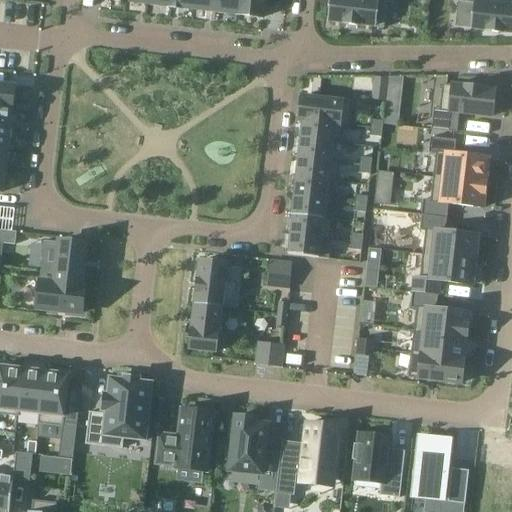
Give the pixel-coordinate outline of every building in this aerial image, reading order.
[(170,0),(169,7),(192,10),(193,0),(170,0)] [(193,0),(192,10),(215,13),(216,0),(193,0)] [(216,0),(215,13),(237,15),(239,0),(216,0)] [(239,0),(237,15),(263,18),(264,0),(239,0)] [(331,0),(329,22),(384,29),(387,3),(392,4),(392,0),(331,0)] [(459,0),(459,2),(475,4),(472,30),(511,34),(511,6),(485,4),(485,0),(459,0)] [(433,109),(431,131),(456,134),(459,113),(492,117),(495,91),(480,89),(481,84),(466,82),(465,88),(442,85),(439,109),(433,109)] [(387,83),(386,96),(398,97),(400,85),(387,83)] [(0,85),(0,109),(12,111),(15,88),(0,85)] [(301,98),(298,121),(303,122),(303,121),(343,125),(343,126),(349,127),(352,104),(301,98)] [(0,109),(0,129),(10,130),(12,111),(0,109)] [(303,122),(301,140),(332,143),(332,144),(341,145),(343,126),(343,125),(303,121),(303,122)] [(371,121),(370,129),(382,130),(383,122),(371,121)] [(0,129),(0,149),(8,150),(10,130),(0,129)] [(430,138),(428,154),(435,155),(433,178),(486,184),(489,159),(454,155),(455,141),(430,138)] [(301,140),(299,159),(330,162),(330,161),(332,144),(332,143),(301,140)] [(376,157),(376,165),(388,166),(388,158),(376,157)] [(360,158),(359,166),(371,167),(372,159),(371,159),(360,158)] [(299,159),(297,178),(332,182),(332,183),(337,183),(339,162),(330,161),(330,162),(299,159)] [(359,166),(358,174),(370,175),(371,167),(359,166)] [(296,187),(295,197),(330,201),(332,183),(332,182),(297,178),(296,187)] [(423,200),(421,216),(447,219),(448,204),(483,209),(486,184),(433,178),(430,201),(423,200)] [(355,196),(354,204),(366,205),(367,197),(355,196)] [(295,197),(292,216),(328,220),(328,219),(330,201),(295,197)] [(354,204),(354,212),(365,213),(366,213),(366,205),(354,204)] [(292,216),(290,235),(321,239),(321,240),(330,241),(333,219),(328,219),(328,220),(292,216)] [(421,216),(419,232),(425,232),(422,255),(475,262),(478,237),(445,233),(447,219),(421,216)] [(0,230),(0,243),(3,244),(15,246),(16,233),(0,230)] [(351,234),(350,242),(362,244),(363,238),(363,235),(351,234)] [(290,235),(287,255),(319,259),(321,240),(321,239),(290,235)] [(44,242),(39,283),(54,285),(80,288),(80,287),(85,244),(59,242),(59,244),(44,242)] [(350,242),(349,250),(361,252),(362,244),(350,242)] [(368,249),(366,275),(378,276),(381,250),(368,249)] [(414,278),(412,293),(438,296),(439,282),(472,286),(475,262),(422,255),(419,278),(414,278)] [(200,262),(194,306),(220,309),(220,306),(233,308),(236,284),(223,283),(225,265),(200,262)] [(269,262),(266,286),(288,289),(291,265),(269,262)] [(39,283),(36,309),(81,314),(84,288),(80,287),(80,288),(54,285),(39,283)] [(412,293),(410,309),(416,310),(413,332),(466,338),(469,314),(436,310),(438,296),(412,293)] [(278,303),(277,315),(287,316),(288,304),(278,303)] [(194,306),(189,349),(215,353),(220,309),(194,306)] [(277,315),(276,327),(285,328),(287,316),(277,315)] [(413,332),(411,354),(464,361),(466,338),(413,332)] [(357,339),(356,348),(374,350),(375,342),(357,339)] [(258,344),(256,365),(281,368),(283,347),(258,344)] [(356,348),(355,356),(373,358),(374,350),(356,348)] [(411,354),(408,378),(461,384),(464,361),(411,354)] [(0,365),(0,415),(18,418),(18,414),(17,414),(23,368),(0,365)] [(23,368),(17,414),(18,414),(39,416),(40,417),(45,371),(23,368)] [(39,416),(38,425),(62,427),(61,440),(60,449),(74,450),(77,425),(63,424),(64,419),(65,420),(69,386),(70,374),(45,371),(40,417),(39,416)] [(89,413),(85,446),(123,450),(124,440),(145,442),(151,385),(138,383),(138,379),(123,378),(122,382),(109,380),(107,396),(104,396),(103,413),(106,413),(105,415),(89,413)] [(159,434),(155,465),(174,467),(174,469),(178,470),(203,473),(207,473),(214,413),(205,412),(206,409),(190,407),(190,410),(181,409),(177,437),(159,434)] [(230,422),(228,441),(232,441),(229,471),(260,475),(258,492),(276,493),(280,454),(264,452),(267,426),(256,425),(257,421),(235,419),(234,422),(230,422)] [(276,493),(276,495),(291,496),(294,497),(296,476),(300,476),(334,480),(340,428),(306,424),(304,444),(303,449),(281,446),(280,454),(276,493)] [(353,445),(351,461),(355,461),(352,480),(381,483),(379,497),(399,499),(403,461),(389,459),(391,451),(392,439),(357,435),(356,445),(353,445)] [(420,438),(413,496),(426,498),(424,511),(440,511),(442,496),(448,497),(447,503),(464,505),(465,505),(469,471),(453,469),(451,469),(451,474),(445,474),(447,454),(448,442),(420,438)] [(28,443),(27,455),(32,455),(35,456),(37,444),(28,443)] [(13,478),(13,481),(29,483),(32,455),(27,455),(16,454),(13,478)] [(0,476),(0,511),(9,511),(13,481),(13,478),(0,476)] [(511,506),(511,488),(480,484),(476,511),(511,511),(511,508),(511,509),(511,506)] [(54,511),(55,505),(33,502),(31,511),(54,511)]
